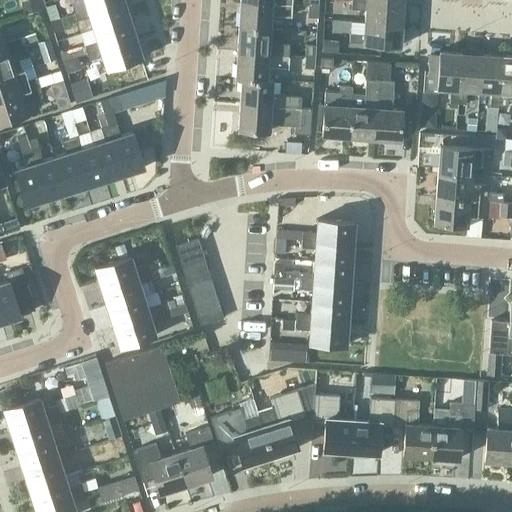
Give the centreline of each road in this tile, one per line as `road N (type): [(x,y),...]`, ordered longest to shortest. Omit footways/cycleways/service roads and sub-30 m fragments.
road 1 (residential): [(511,258),(393,249),(395,183),(310,177),(180,200)]
road 2 (residential): [(180,200),(50,241),(77,339),(0,365)]
road 3 (residential): [(230,511),(348,496),(511,501)]
road 4 (residential): [(180,200),(191,0)]
